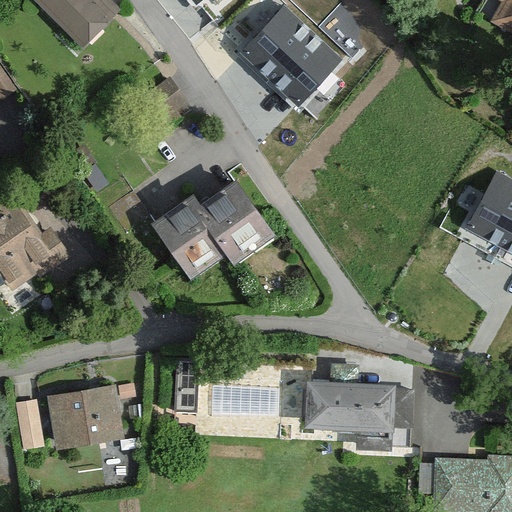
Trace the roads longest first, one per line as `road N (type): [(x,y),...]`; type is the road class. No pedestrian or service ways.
road 1 (residential): [(142,0),(322,255),(355,329)]
road 2 (residential): [(161,329),(0,110)]
road 3 (residential): [(355,329),(161,329)]
road 4 (residential): [(161,329),(0,374)]
road 5 (residential): [(511,381),(355,329)]
